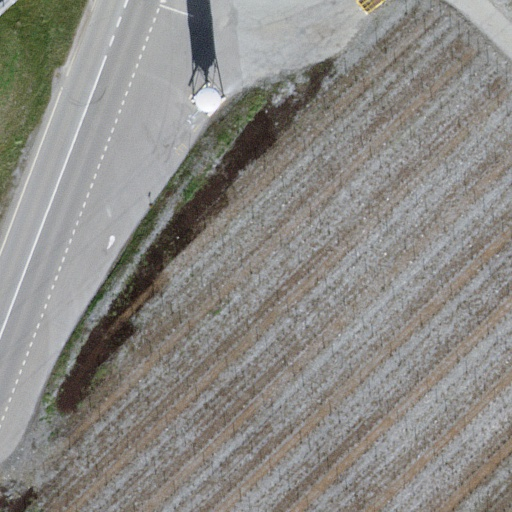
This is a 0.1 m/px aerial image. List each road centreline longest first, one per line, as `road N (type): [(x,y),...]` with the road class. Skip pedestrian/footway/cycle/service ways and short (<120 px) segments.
road 1 (track): [(3,511),(122,283),(268,73),(274,46),(257,0)]
road 2 (tertiary): [(0,331),(125,0)]
